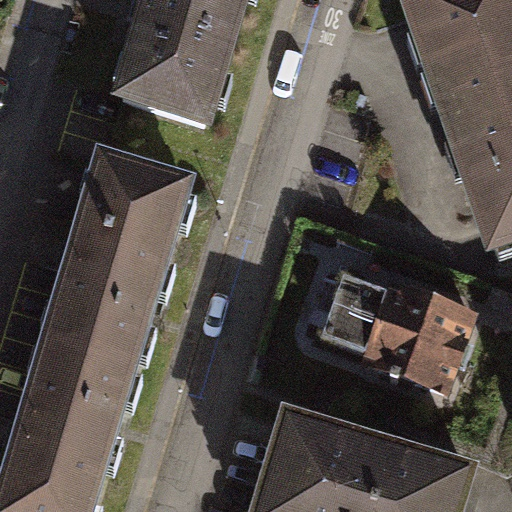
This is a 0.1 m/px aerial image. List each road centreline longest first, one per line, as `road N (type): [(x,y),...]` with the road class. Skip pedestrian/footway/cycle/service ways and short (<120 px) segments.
road 1 (residential): [(181,511),(342,0)]
road 2 (residential): [(0,155),(45,0)]
